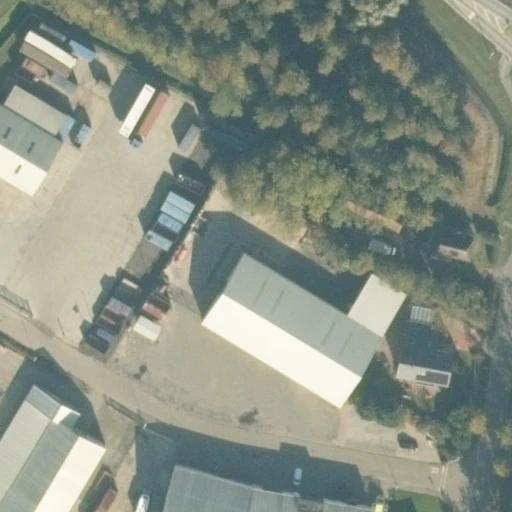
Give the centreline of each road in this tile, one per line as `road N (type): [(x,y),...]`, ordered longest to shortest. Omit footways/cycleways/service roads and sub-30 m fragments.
road 1 (unclassified): [(0,316),(120,390),(202,428),(483,484)]
road 2 (secondary): [(483,484),(511,293)]
